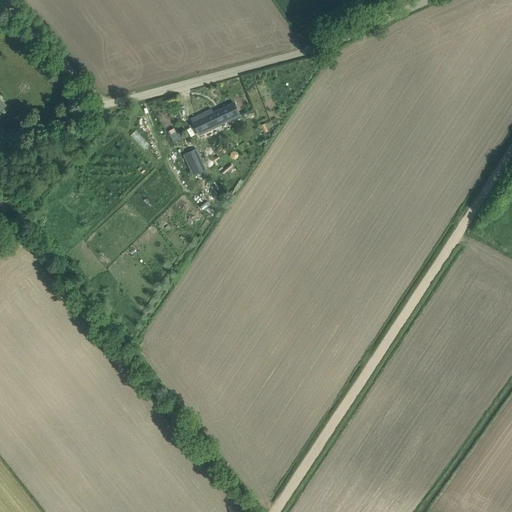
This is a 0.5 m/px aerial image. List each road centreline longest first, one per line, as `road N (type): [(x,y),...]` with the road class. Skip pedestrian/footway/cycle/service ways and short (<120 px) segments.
road 1 (unclassified): [(0,138),(302,53),(432,0)]
road 2 (unclassified): [(276,511),(479,203)]
road 3 (track): [(104,105),(7,0)]
